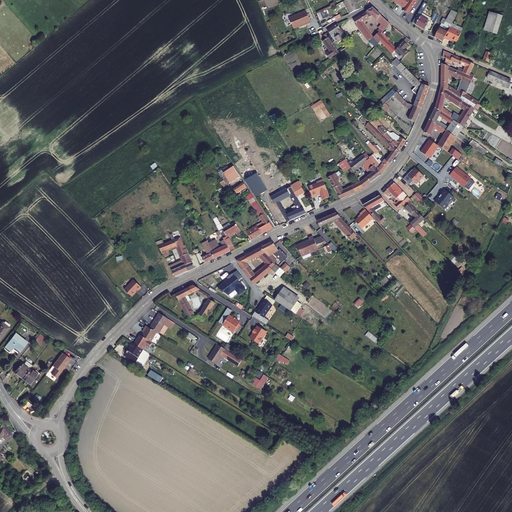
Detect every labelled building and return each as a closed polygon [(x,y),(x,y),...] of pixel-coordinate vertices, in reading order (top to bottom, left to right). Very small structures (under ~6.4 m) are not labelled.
[(329,0),(315,6),(317,11),(331,5),(329,0)] [(357,0),(348,0),(345,2),(351,14),(362,9),(357,0)] [(412,0),(401,16),(407,21),(411,16),(407,13),(408,12),(410,13),(419,0),(412,0)] [(423,6),(413,23),(426,30),(431,21),(422,16),(427,8),(423,6)] [(373,9),(355,20),(371,41),(375,39),(363,23),(373,17),(379,23),(384,18),(373,9)] [(308,10),(291,17),(296,28),(309,22),(309,23),(313,21),(308,10)] [(491,10),(485,30),(499,34),(505,14),(491,10)] [(327,11),(319,14),(322,20),(329,16),(327,11)] [(459,14),(453,11),(448,20),(445,19),(443,24),(444,24),(442,29),(450,33),(452,28),(454,24),(459,14)] [(435,14),(431,21),(436,24),(440,17),(435,14)] [(383,31),(375,40),(376,41),(379,38),(391,24),(387,21),(382,25),(383,26),(380,29),(383,31)] [(465,29),(454,24),(452,28),(463,34),(465,29)] [(339,25),(329,31),(333,36),(334,35),(336,39),(337,38),(339,41),(341,39),(343,42),(348,38),(339,25)] [(463,34),(452,28),(450,33),(447,39),(451,41),(451,40),(459,43),(463,34)] [(442,29),(437,38),(445,43),(447,39),(450,33),(442,29)] [(328,34),(325,36),(328,40),(325,42),(332,52),(327,55),(330,60),(340,54),(328,34)] [(387,37),(382,42),(397,56),(401,52),(402,53),(408,47),(411,44),(409,43),(411,40),(408,38),(399,48),(394,44),(391,44),(392,42),(387,37)] [(412,50),(408,47),(402,53),(407,57),(412,50)] [(477,65),(446,52),(445,58),(448,60),(446,63),(451,65),(453,61),(467,67),(465,71),(460,69),(459,71),(472,77),(473,75),(477,65)] [(488,52),(485,61),(491,63),(492,62),(494,54),(488,52)] [(468,95),(476,76),(473,75),(472,77),(459,71),(451,68),(446,66),(444,65),(443,83),(451,83),(451,79),(453,80),(453,77),(463,81),(458,93),(450,88),(443,89),(477,110),(481,103),(468,95)] [(408,68),(399,77),(403,81),(408,77),(422,91),(416,106),(423,109),(431,88),(424,84),(420,80),(408,68)] [(511,85),(511,79),(493,71),(490,79),(511,87),(511,85)] [(386,102),(393,95),(407,108),(410,104),(393,87),(379,101),(387,110),(390,107),(386,102)] [(490,102),(497,105),(503,91),(497,88),(490,102)] [(464,129),(477,110),(443,89),(440,100),(446,102),(447,99),(466,112),(462,118),(458,124),(459,125),(463,128),(464,129)] [(310,92),(307,94),(312,102),(319,98),(315,92),(311,94),(310,92)] [(321,99),(311,105),(313,109),(320,105),(327,117),(331,115),(321,99)] [(418,121),(423,109),(416,106),(411,104),(410,107),(415,110),(411,118),(408,116),(407,118),(417,123),(418,121)] [(456,114),(455,116),(444,108),(445,106),(438,104),(437,109),(455,122),(459,116),(456,114)] [(455,122),(437,109),(431,121),(453,135),(457,128),(459,125),(458,124),(455,122)] [(458,139),(453,135),(431,121),(425,133),(432,136),(436,128),(446,135),(442,142),(439,141),(437,144),(440,146),(448,152),(452,147),(458,139)] [(394,160),(400,150),(385,135),(379,129),(377,132),(382,137),(381,138),(393,151),(389,157),(394,160)] [(406,140),(400,137),(397,143),(387,133),(385,135),(400,150),(401,150),(406,140)] [(437,144),(431,140),(427,145),(427,146),(426,148),(425,148),(422,152),(431,159),(440,146),(437,144)] [(371,141),(368,144),(376,153),(380,150),(371,141)] [(460,153),(455,150),(452,155),(460,160),(462,156),(460,153)] [(369,154),(360,160),(363,166),(366,165),(372,175),(369,177),(372,183),(383,176),(372,160),(372,159),(369,154)] [(254,158),(261,172),(263,171),(266,177),(277,172),(274,165),(267,168),(260,155),(254,158)] [(376,157),(372,159),(372,160),(383,176),(391,164),(387,159),(382,167),(376,157)] [(350,161),(343,165),(347,171),(349,170),(353,167),(352,165),(350,161)] [(230,167),(221,174),(224,178),(222,180),(225,184),(240,173),(236,167),(232,170),(230,167)] [(362,181),(355,171),(353,167),(349,170),(358,184),(353,186),(356,192),(358,191),(365,187),(362,181)] [(451,177),(465,188),(472,180),(458,168),(451,177)] [(409,176),(405,179),(411,185),(414,181),(417,184),(425,177),(417,169),(409,176)] [(340,170),(329,177),(342,199),(352,194),(349,188),(344,190),(338,179),(340,178),(339,176),(342,174),(340,170)] [(258,173),(247,180),(258,197),(269,190),(258,173)] [(284,183),(287,188),(292,186),(289,180),(284,183)] [(324,200),(331,197),(324,180),(319,182),(318,183),(309,186),(313,196),(315,196),(318,195),(319,194),(321,193),(324,200)] [(247,186),(245,181),(237,186),(234,188),(237,192),(247,186)] [(299,182),(292,186),(296,192),(303,189),(299,182)] [(394,182),(384,192),(388,196),(393,192),(402,202),(399,205),(397,203),(395,205),(400,211),(412,201),(394,182)] [(490,184),(487,187),(495,193),(497,189),(490,184)] [(287,188),(271,197),(275,204),(278,202),(289,222),(293,220),(289,214),(282,201),(291,196),(296,205),(299,209),(295,212),(292,213),(296,219),(307,214),(296,192),(292,186),(287,188)] [(455,199),(446,191),(442,195),(443,196),(436,203),(445,211),(450,205),(451,206),(454,202),(453,202),(455,199)] [(421,201),(424,198),(419,193),(416,196),(421,201)] [(382,197),(365,206),(382,225),(387,221),(384,218),(383,219),(374,209),(384,203),(394,214),(396,213),(382,197)] [(258,202),(253,205),(258,213),(259,212),(264,221),(247,231),(254,239),(274,227),(258,202)] [(410,204),(406,208),(417,219),(412,224),(418,229),(421,226),(427,220),(410,204)] [(216,257),(231,250),(226,240),(222,242),(224,247),(218,250),(214,242),(212,242),(214,241),(213,239),(214,238),(203,217),(204,216),(201,210),(195,213),(210,243),(210,244),(212,248),(216,257)] [(364,216),(358,222),(364,229),(376,219),(368,210),(363,215),(364,216)] [(339,213),(319,220),(322,226),(336,221),(352,239),(358,234),(339,213)] [(157,221),(149,226),(160,246),(168,242),(157,221)] [(226,240),(231,250),(236,247),(230,234),(236,231),(238,235),(243,232),(237,222),(224,229),(221,223),(218,226),(219,228),(223,235),(226,240)] [(421,226),(418,229),(427,238),(430,235),(421,226)] [(302,243),(297,245),(302,257),(319,249),(313,236),(309,238),(310,240),(303,244),(302,243)] [(168,242),(160,246),(166,256),(171,254),(169,250),(179,246),(180,248),(186,245),(183,237),(168,242)] [(279,249),(273,241),(268,243),(274,253),(280,260),(283,262),(285,260),(283,258),(286,254),(280,248),(279,249)] [(274,253),(268,243),(262,246),(267,254),(279,266),(283,263),(283,262),(280,260),(279,261),(273,254),(274,253)] [(243,257),(238,260),(243,268),(256,285),(274,271),(280,266),(279,266),(267,254),(262,246),(247,255),(252,263),(261,257),(269,265),(256,276),(248,265),(243,257)] [(176,265),(173,267),(177,276),(197,267),(189,248),(187,249),(181,251),(185,261),(180,263),(181,267),(178,268),(176,265)] [(207,262),(216,257),(212,248),(208,250),(210,254),(204,257),(207,262)] [(247,255),(243,257),(248,265),(252,263),(247,255)] [(280,266),(274,271),(281,278),(286,273),(282,268),(280,266)] [(236,268),(227,274),(230,278),(227,280),(226,278),(219,283),(227,293),(234,287),(238,292),(245,286),(237,278),(241,275),(236,268)] [(136,279),(127,289),(134,296),(140,290),(141,290),(144,287),(136,279)] [(195,285),(190,287),(193,293),(197,291),(201,289),(195,285)] [(190,287),(177,293),(191,322),(192,321),(197,317),(188,301),(193,299),(190,294),(193,293),(190,287)] [(208,293),(201,289),(197,291),(206,297),(208,293)] [(281,292),(275,301),(290,311),(296,302),(281,292)] [(265,299),(273,305),(275,301),(267,296),(265,299)] [(217,303),(210,298),(198,316),(205,321),(217,303)] [(270,321),(265,318),(273,305),(265,299),(257,312),(256,312),(254,316),(268,325),(270,321)] [(241,323),(230,316),(233,310),(229,308),(220,322),(230,328),(230,330),(235,333),(236,330),(238,331),(242,324),(240,324),(241,323)] [(163,315),(154,330),(161,334),(163,335),(169,325),(171,322),(172,321),(163,315)] [(0,317),(0,319),(9,326),(11,323),(1,317),(0,318),(0,317)] [(0,339),(9,326),(0,319),(0,339)] [(268,332),(259,326),(257,329),(257,330),(255,333),(251,338),(260,344),(268,332)] [(149,332),(146,337),(155,343),(161,334),(154,330),(150,327),(148,331),(149,332)] [(40,331),(35,338),(40,341),(44,334),(40,331)] [(16,332),(6,346),(12,350),(14,347),(20,351),(28,340),(16,332)] [(144,336),(138,345),(146,351),(149,347),(153,349),(156,344),(155,343),(146,337),(144,336)] [(138,345),(134,343),(131,347),(134,349),(134,350),(134,351),(133,353),(132,352),(128,357),(140,364),(143,359),(142,358),(146,351),(138,345)] [(221,346),(212,359),(224,367),(229,360),(240,366),(244,360),(231,352),(227,349),(221,346)] [(61,353),(52,366),(56,369),(51,375),(56,378),(70,359),(61,353)] [(277,354),(275,360),(287,365),(290,359),(277,354)] [(24,360),(17,371),(25,377),(33,367),(24,360)] [(34,364),(33,366),(42,373),(44,371),(34,364)] [(33,366),(33,367),(25,377),(29,380),(31,377),(36,381),(42,373),(33,366)] [(155,370),(152,375),(164,383),(167,378),(155,370)] [(268,377),(263,373),(257,370),(252,379),(254,380),(253,384),(261,389),(268,377)] [(4,422),(0,429),(0,437),(2,434),(8,439),(14,434),(4,422)]
